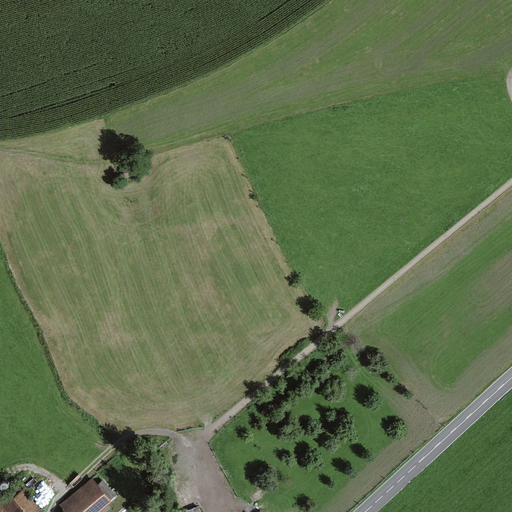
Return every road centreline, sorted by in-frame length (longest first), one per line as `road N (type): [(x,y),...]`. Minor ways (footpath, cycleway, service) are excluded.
road 1 (track): [(204,446),(222,420),(511,180)]
road 2 (secondary): [(511,377),(365,511)]
road 3 (track): [(0,149),(88,163),(158,146)]
